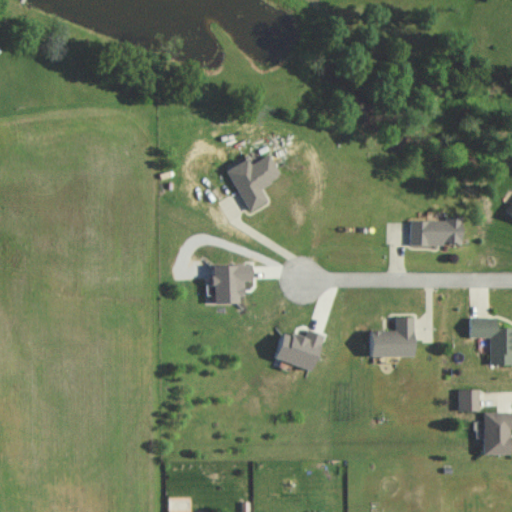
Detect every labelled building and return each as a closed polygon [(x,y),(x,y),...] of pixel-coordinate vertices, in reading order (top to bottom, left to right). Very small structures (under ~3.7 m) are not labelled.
[(220,169),(244,209),(262,198),(254,185),(274,174),(261,152),(243,162),(240,156),(220,169)] [(511,193),(501,212),(511,219),(511,193)] [(404,243),(452,243),(452,214),(438,214),(438,218),(404,218),(404,243)] [(205,301),(235,301),(234,279),(245,279),(245,262),(204,263),(205,301)] [(409,315),(389,315),(389,329),(360,328),(360,354),(408,355),(409,315)] [(485,363),(507,363),(507,353),(511,353),(511,325),(489,326),(489,316),(462,316),(463,336),(484,336),(485,363)] [(317,334),(301,327),(297,335),(286,330),(284,334),(275,330),(264,351),(306,372),(312,359),(306,356),(317,334)] [(474,387),(452,388),(452,409),(474,409),(474,387)] [(479,410),(477,452),(504,453),(505,427),(510,427),(510,411),(479,410)]
